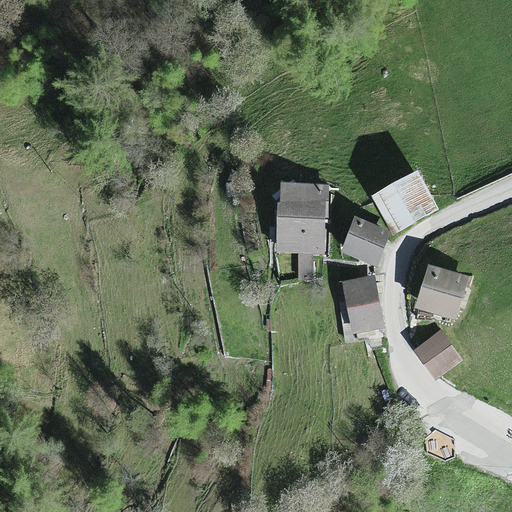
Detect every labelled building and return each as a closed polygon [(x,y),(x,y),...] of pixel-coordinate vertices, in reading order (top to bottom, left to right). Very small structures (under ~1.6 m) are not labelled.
[(425,180),(374,204),(391,236),(440,213),(425,180)] [(327,187),(283,185),(280,255),(324,257),(327,187)] [(379,270),(391,236),(357,223),(345,258),(379,270)] [(469,280),(430,270),(419,314),(457,325),(469,280)] [(376,281),(347,288),(359,341),(388,334),(376,281)] [(465,363),(442,334),(419,351),(442,381),(465,363)]
